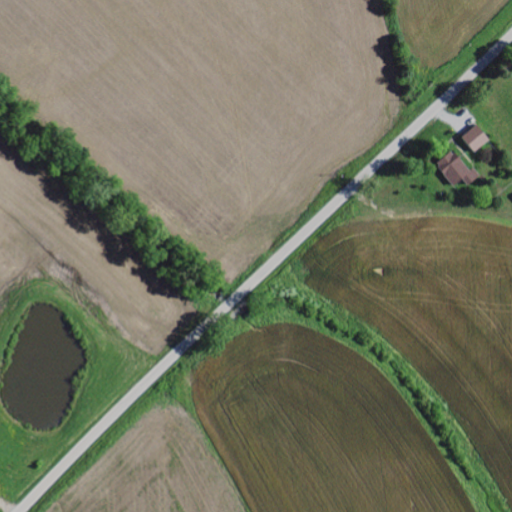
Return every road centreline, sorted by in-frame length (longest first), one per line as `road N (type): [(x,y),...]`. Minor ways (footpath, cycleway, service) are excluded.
road 1 (residential): [(237,294),(511,32)]
road 2 (residential): [(18,511),(237,294)]
